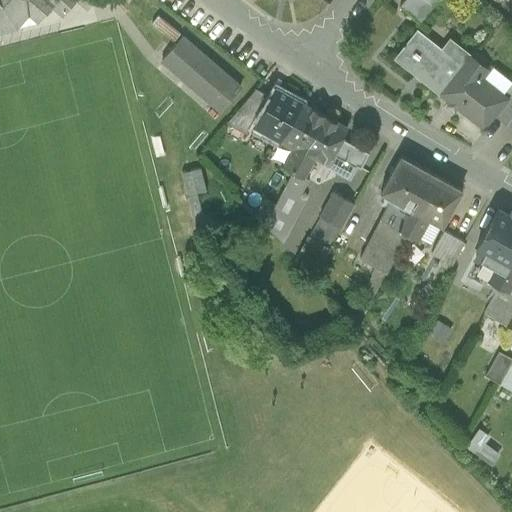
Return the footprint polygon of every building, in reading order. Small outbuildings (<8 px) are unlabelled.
[(0,0),(0,31),(15,28),(28,14),(38,22),(52,6),(62,16),(76,0),(77,0),(87,9),(94,0),(0,0)] [(431,5),(425,0),(404,0),(400,5),(419,20),(431,5)] [(445,53),(417,30),(395,57),(440,92),(469,54),(454,42),(445,53)] [(240,88),(181,37),(161,59),(220,110),(240,88)] [(486,67),(469,54),(440,92),(483,126),(494,112),(506,96),(505,95),(480,75),(486,67)] [(277,88),(255,129),(280,142),(301,102),(277,88)] [(511,88),(505,95),(506,96),(494,112),(507,122),(511,116),(511,88)] [(255,89),(235,112),(237,113),(251,121),(252,121),(266,95),(255,89)] [(301,102),(280,142),(292,149),(282,167),(292,173),(305,150),(324,115),(301,102)] [(251,121),(237,113),(230,125),(245,133),(251,121)] [(324,115),(305,150),(315,156),(327,162),(325,166),(349,179),(356,166),(360,168),(368,153),(341,138),(347,127),(324,115)] [(305,150),(292,173),(303,178),(315,156),(305,150)] [(438,177),(399,157),(380,191),(407,206),(396,228),(395,229),(407,235),(438,177)] [(303,178),(292,173),(287,183),(276,203),(271,211),(286,219),(308,180),(303,178)] [(461,190),(438,177),(407,235),(417,241),(429,219),(441,226),(461,190)] [(280,179),(269,199),(276,203),(287,183),(280,179)] [(354,204),(333,192),(319,217),(340,228),(354,204)] [(259,222),(270,201),(261,196),(250,218),(259,222)] [(497,210),(478,245),(500,258),(487,281),(498,286),(511,261),(511,218),(507,215),(497,210)] [(290,231),(273,216),(264,225),(281,242),(290,231)] [(380,220),(360,259),(386,274),(407,235),(395,229),(396,228),(380,220)] [(256,248),(239,226),(224,237),(247,268),(262,257),(256,248)] [(443,231),(431,253),(441,258),(436,268),(447,274),(452,265),(464,243),(443,231)] [(269,252),(263,243),(256,248),(262,257),(269,252)] [(464,243),(452,265),(464,272),(476,250),(464,243)] [(511,261),(498,286),(509,292),(510,291),(511,287),(511,286),(511,261)] [(487,281),(484,279),(473,299),(486,307),(498,286),(487,281)] [(509,292),(498,286),(486,307),(482,314),(505,327),(511,314),(511,292),(510,291),(509,292)] [(511,360),(511,359),(498,352),(485,376),(499,384),(511,360)] [(481,443),(486,433),(475,427),(463,448),(491,462),(497,451),(481,443)]
